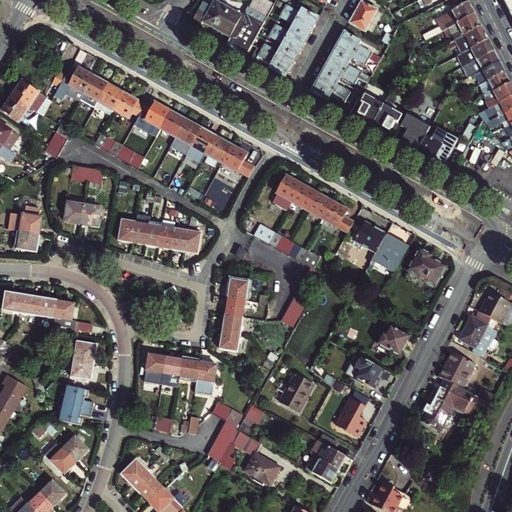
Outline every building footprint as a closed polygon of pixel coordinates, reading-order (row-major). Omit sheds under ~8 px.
[(216,0),(212,7),(203,2),(199,10),(193,19),(202,24),(203,22),(231,38),(243,16),(216,0)] [(438,17),(445,29),(475,13),(468,0),(446,0),(452,10),(438,17)] [(290,1),(287,5),(301,12),(303,8),(290,1)] [(367,33),(379,11),(362,2),(350,23),(367,33)] [(319,17),(303,8),(301,12),(287,5),(284,11),(314,27),(319,17)] [(243,16),(231,38),(227,44),(247,55),(268,18),(248,7),(243,16)] [(294,24),(292,28),(308,37),(314,27),(284,11),(281,17),(294,24)] [(382,13),(379,11),(367,33),(370,35),(382,13)] [(475,13),(445,29),(442,31),(446,37),(451,34),(454,40),(482,26),(475,13)] [(277,24),(273,31),(303,47),(308,37),(292,28),(290,32),(277,24)] [(489,39),(482,26),(454,40),(448,44),(451,48),(457,45),(458,45),(463,43),(465,39),(467,38),(472,48),(489,39)] [(303,47),(273,31),(270,36),(283,44),(281,48),(297,57),(303,47)] [(346,32),(340,42),(370,59),(375,49),(346,32)] [(383,42),(389,46),(394,36),(388,33),(383,42)] [(489,39),(472,48),(458,55),(464,67),(495,51),(489,39)] [(370,59),(340,42),(335,52),(351,61),(353,57),(367,65),(370,59)] [(265,44),(262,50),(292,67),(297,57),(281,48),(278,52),(265,44)] [(270,68),(286,77),(292,67),(262,50),(259,56),(272,64),(270,68)] [(500,62),(495,51),(464,67),(470,78),(483,71),(500,62)] [(335,52),(329,62),(368,84),(371,78),(349,65),(351,61),(335,52)] [(256,60),(270,68),(272,64),(259,56),(256,60)] [(368,84),(329,62),(324,72),(340,81),(342,77),(364,89),(368,84)] [(500,62),(483,71),(488,81),(506,72),(500,62)] [(65,77),(58,90),(64,94),(69,86),(84,95),(94,77),(79,69),(72,80),(65,77)] [(338,85),(340,81),(324,72),(318,82),(348,98),(351,92),(338,85)] [(506,72),(488,81),(479,86),(481,89),(478,91),(482,98),(483,98),(511,83),(506,72)] [(58,90),(65,77),(58,73),(51,87),(58,90)] [(99,103),(108,85),(94,77),(84,95),(80,101),(95,110),(99,103)] [(24,82),(13,97),(31,109),(37,113),(47,98),(24,82)] [(344,104),(348,98),(318,82),(313,92),(329,101),(331,97),(344,104)] [(489,108),(511,96),(511,84),(511,83),(483,98),(489,108)] [(99,103),(114,111),(124,94),(108,85),(99,103)] [(138,118),(145,105),(124,94),(114,111),(128,119),(132,114),(138,118)] [(361,103),(358,101),(357,103),(351,113),(358,117),(359,115),(364,118),(363,119),(373,125),(383,106),(365,96),(361,103)] [(506,113),(511,109),(511,96),(489,108),(484,111),(486,115),(495,111),(496,113),(503,109),(506,113)] [(21,123),(31,109),(13,97),(3,112),(21,123)] [(331,97),(329,101),(343,109),(345,105),(344,104),(331,97)] [(138,118),(161,130),(171,112),(155,103),(152,109),(145,105),(138,118)] [(406,118),(383,106),(373,125),(384,130),(385,129),(390,132),(388,134),(395,138),(401,126),(406,118)] [(511,123),(511,109),(506,113),(486,124),(490,128),(506,120),(509,125),(511,123)] [(176,139),(186,121),(171,112),(161,130),(176,139)] [(431,128),(408,114),(406,118),(401,126),(408,130),(403,139),(411,143),(410,146),(419,151),(428,135),(431,128)] [(186,121),(176,139),(171,148),(187,156),(192,147),(201,129),(186,121)] [(20,137),(12,132),(0,123),(0,144),(3,146),(10,151),(20,137)] [(56,134),(68,140),(72,133),(60,127),(56,134)] [(201,129),(192,147),(187,156),(202,165),(207,156),(217,138),(201,129)] [(438,129),(433,138),(428,135),(419,151),(436,160),(440,153),(445,156),(450,147),(443,144),(448,134),(438,129)] [(64,146),(68,140),(56,134),(52,140),(64,146)] [(100,135),(94,146),(102,151),(108,139),(100,135)] [(222,164),(232,146),(217,138),(207,156),(222,164)] [(455,154),(462,158),(471,141),(467,138),(464,143),(462,142),(455,154)] [(108,139),(102,151),(109,155),(116,143),(108,139)] [(52,140),(49,146),(61,152),(64,146),(52,140)] [(116,143),(109,155),(115,159),(122,147),(116,143)] [(49,146),(48,147),(45,152),(57,159),(61,152),(49,146)] [(232,146),(222,164),(248,178),(254,166),(244,161),(247,155),(232,146)] [(130,151),(122,147),(115,159),(123,163),(130,151)] [(130,151),(123,163),(130,167),(137,155),(130,151)] [(138,171),(145,159),(137,155),(130,167),(138,171)] [(14,167),(27,175),(32,168),(20,160),(14,167)] [(71,179),(79,180),(81,167),(73,166),(73,168),(71,179)] [(86,182),(88,168),(81,167),(79,180),(86,182)] [(96,170),(88,168),(86,182),(89,182),(91,182),(94,183),(96,170)] [(96,170),(94,183),(99,184),(102,184),(104,173),(104,171),(96,170)] [(291,203),(301,185),(286,177),(276,195),(277,195),(272,204),(286,212),(291,203)] [(125,181),(119,180),(117,191),(123,191),(125,181)] [(301,185),(291,203),(307,212),(317,194),(301,185)] [(322,220),(332,203),(317,194),(307,212),(322,220)] [(65,222),(82,225),(85,206),(86,198),(69,196),(68,202),(65,222)] [(20,203),(18,215),(23,216),(23,215),(25,215),(27,207),(39,209),(41,201),(26,199),(20,203)] [(347,211),(332,203),(322,220),(318,227),(344,241),(353,224),(353,223),(344,218),(347,211)] [(85,206),(82,225),(99,228),(102,209),(85,206)] [(8,230),(20,232),(39,235),(42,218),(38,217),(39,209),(27,207),(25,215),(23,215),(23,216),(18,215),(11,214),(8,230)] [(370,264),(388,232),(366,220),(361,228),(352,245),(346,255),(368,267),(370,264)] [(132,244),(136,223),(122,221),(119,241),(132,244)] [(149,225),(145,246),(159,248),(162,227),(163,224),(150,221),(149,225)] [(132,244),(145,246),(149,225),(136,223),(132,244)] [(361,228),(353,224),(344,241),(352,245),(361,228)] [(253,237),(261,241),(267,230),(260,226),(253,237)] [(162,227),(159,248),(171,250),(175,229),(162,227)] [(187,232),(175,229),(171,250),(184,252),(187,232)] [(261,241),(268,245),(274,234),(267,230),(261,241)] [(36,252),(39,235),(20,232),(17,249),(36,252)] [(201,234),(187,232),(184,252),(198,255),(201,234)] [(411,245),(388,232),(370,264),(372,266),(374,264),(394,275),(411,245)] [(268,245),(275,249),(281,238),(274,234),(268,245)] [(281,238),(275,249),(282,252),(288,241),(281,238)] [(282,252),(288,256),(294,245),(290,243),(288,241),(282,252)] [(294,245),(288,256),(295,260),(301,248),(294,245)] [(301,263),(307,252),(305,251),(301,248),(295,260),(301,263)] [(242,259),(246,252),(240,249),(236,257),(242,259)] [(420,250),(412,264),(407,273),(429,285),(428,286),(433,288),(434,287),(436,288),(447,268),(432,259),(433,257),(420,250)] [(316,257),(307,252),(301,263),(310,268),(316,257)] [(306,275),(318,282),(322,275),(310,268),(306,275)] [(303,282),(314,288),(318,282),(306,275),(303,282)] [(231,280),(228,298),(246,301),(249,283),(231,280)] [(299,288),(310,295),(314,288),(303,282),(299,288)] [(295,294),(307,301),(310,295),(299,288),(295,294)] [(511,295),(502,290),(498,297),(511,304),(511,295)] [(479,312),(502,324),(511,304),(498,297),(491,293),(484,306),(483,305),(479,312)] [(3,311),(21,314),(24,296),(6,294),(3,311)] [(292,301),(303,307),(307,301),(295,294),(292,301)] [(24,296),(21,314),(38,316),(41,299),(24,296)] [(246,301),(228,298),(226,315),(243,317),(246,301)] [(55,319),(58,302),(41,299),(38,316),(55,319)] [(288,308),(299,314),(303,307),(292,301),(288,308)] [(67,321),(72,322),(75,305),(58,302),(55,319),(54,326),(66,328),(67,321)] [(285,314),(296,321),(299,314),(288,308),(285,314)] [(296,321),(285,314),(280,322),(291,328),(296,321)] [(240,335),(243,317),(226,315),(223,332),(240,335)] [(470,351),(483,357),(497,331),(488,326),(488,325),(472,316),(459,339),(473,346),(470,351)] [(77,337),(78,332),(89,334),(91,326),(74,323),(73,330),(71,329),(69,335),(77,337)] [(400,355),(410,337),(391,327),(387,335),(384,334),(379,344),(400,355)] [(238,352),(240,335),(223,332),(220,349),(238,352)] [(10,347),(4,342),(0,346),(0,347),(6,352),(10,347)] [(77,343),(74,360),(94,363),(96,346),(77,343)] [(273,362),(277,356),(271,353),(268,359),(273,362)] [(453,353),(440,378),(445,381),(449,382),(463,390),(476,365),(453,353)] [(163,374),(166,357),(149,355),(146,371),(163,374)] [(179,387),(180,382),(183,360),(166,357),(163,374),(162,384),(179,387)] [(31,363),(25,358),(22,362),(27,368),(31,363)] [(390,374),(360,358),(356,365),(360,367),(353,379),(372,389),(379,377),(387,381),(390,374)] [(273,362),(268,359),(264,366),(269,369),(273,362)] [(74,360),(72,377),(73,377),(72,384),(83,386),(84,379),(91,380),(94,363),(74,360)] [(200,363),(183,360),(180,382),(196,385),(200,363)] [(212,398),(215,383),(218,366),(200,363),(196,385),(194,396),(212,398)] [(321,375),(341,392),(346,384),(323,372),(321,375)] [(298,412),(313,385),(295,375),(280,402),(298,412)] [(0,435),(15,410),(16,407),(18,404),(27,388),(7,376),(2,385),(6,387),(0,396),(0,435)] [(40,378),(34,380),(36,387),(43,385),(40,378)] [(463,390),(449,382),(445,389),(442,387),(437,384),(431,395),(436,398),(423,423),(441,432),(458,398),(472,405),(476,397),(463,390)] [(45,392),(43,385),(36,387),(39,395),(45,392)] [(90,392),(69,387),(66,405),(93,411),(95,403),(85,401),(85,398),(88,399),(90,392)] [(368,406),(351,397),(336,426),(357,438),(367,420),(362,418),(368,406)] [(218,402),(212,414),(219,418),(225,406),(218,402)] [(93,411),(66,405),(62,422),(83,426),(84,420),(81,419),(82,416),(91,418),(93,411)] [(264,412),(252,405),(245,418),(256,424),(257,424),(264,412)] [(232,410),(225,406),(219,418),(226,422),(232,410)] [(155,423),(154,429),(172,434),(174,421),(156,417),(155,423)] [(191,417),(190,422),(189,427),(188,433),(196,435),(196,428),(198,419),(191,417)] [(248,437),(256,424),(245,418),(238,431),(240,432),(248,437)] [(41,426),(46,431),(51,426),(46,421),(41,426)] [(188,433),(189,427),(190,422),(185,421),(184,426),(181,426),(180,432),(184,432),(188,433)] [(226,422),(222,428),(234,435),(236,430),(237,428),(226,422)] [(39,424),(32,430),(41,439),(47,432),(46,431),(41,426),(39,424)] [(56,432),(51,426),(46,431),(47,432),(51,436),(56,432)] [(222,428),(218,435),(230,442),(234,435),(222,428)] [(248,437),(240,432),(233,445),(254,457),(245,471),(255,476),(253,479),(263,485),(264,482),(271,485),(280,468),(256,454),(262,444),(248,437)] [(218,435),(215,442),(227,448),(230,442),(218,435)] [(319,442),(331,449),(334,442),(323,436),(319,442)] [(76,437),(63,449),(77,463),(89,451),(76,437)] [(314,457),(339,470),(346,457),(331,449),(319,442),(318,441),(315,447),(318,449),(314,457)] [(215,442),(211,448),(223,455),(227,448),(215,442)] [(51,461),(64,475),(77,463),(63,449),(58,443),(45,456),(51,461)] [(165,453),(159,448),(156,451),(161,456),(165,453)] [(208,455),(209,456),(219,462),(223,455),(211,448),(208,455)] [(165,453),(161,456),(166,462),(170,458),(165,453)] [(8,460),(13,465),(18,460),(14,455),(8,460)] [(306,469),(332,483),(339,470),(314,457),(313,456),(306,469)] [(13,465),(8,460),(3,466),(8,470),(13,465)] [(132,485),(146,471),(137,461),(122,475),(132,485)] [(180,466),(183,472),(188,469),(185,463),(180,466)] [(192,477),(188,469),(183,472),(187,479),(192,477)] [(132,485),(141,494),(156,480),(146,471),(132,485)] [(150,504),(165,489),(156,480),(141,494),(150,504)] [(52,481),(41,493),(54,507),(66,495),(52,481)] [(384,481),(376,495),(374,499),(371,505),(384,511),(398,511),(400,508),(398,507),(404,497),(393,491),(395,488),(384,481)] [(165,489),(150,504),(158,511),(161,511),(175,499),(165,489)] [(49,511),(54,507),(41,493),(28,505),(35,511),(49,511)] [(9,510),(11,511),(35,511),(28,505),(22,498),(9,510)]
